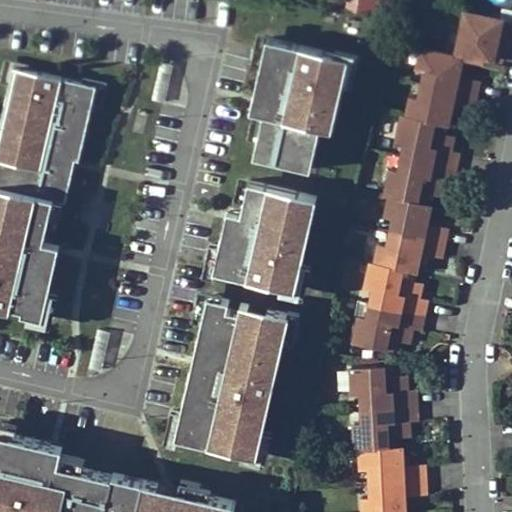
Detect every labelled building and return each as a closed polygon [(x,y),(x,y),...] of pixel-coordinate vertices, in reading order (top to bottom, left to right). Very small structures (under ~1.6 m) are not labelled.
[(381,15),(383,0),(380,0),(360,0),(359,12),(381,15)] [(392,2),(383,0),(381,15),(390,17),(392,2)] [(509,48),(511,38),(511,21),(468,13),(459,55),(464,56),(484,60),(485,55),(495,57),(498,47),(509,48)] [(349,58),(268,39),(251,111),(264,114),(254,157),(311,170),(321,128),(332,131),(349,58)] [(427,83),(478,94),(481,80),(461,76),(464,56),(459,55),(429,49),(424,68),(429,69),(427,83)] [(0,158),(0,159),(0,184),(53,196),(66,199),(73,163),(75,156),(79,157),(95,84),(13,66),(0,124),(0,158)] [(423,97),(418,96),(414,115),(442,122),(451,124),(455,104),(475,109),(478,94),(427,83),(423,97)] [(458,167),(460,153),(451,151),(454,134),(440,131),(442,122),(414,115),(411,115),(406,139),(411,140),(407,156),(458,167)] [(445,180),(455,182),(458,167),(407,156),(404,171),(399,170),(394,195),(396,195),(426,202),(428,190),(443,193),(445,180)] [(243,215),(228,212),(215,272),(296,290),(317,198),(250,183),(243,215)] [(53,196),(0,184),(0,310),(9,312),(10,308),(21,310),(20,315),(42,320),(57,250),(58,247),(43,243),(53,196)] [(393,229),(448,241),(451,228),(430,224),(434,204),(426,202),(396,195),(391,215),(396,216),(393,229)] [(448,241),(393,229),(389,246),(385,245),(382,262),(412,268),(421,270),(424,254),(444,257),(448,241)] [(375,302),(427,313),(430,300),(422,299),(424,284),(410,281),(412,268),(382,262),(379,261),(373,287),(377,288),(375,302)] [(210,296),(177,437),(258,455),(290,315),(242,304),(240,312),(229,310),(231,300),(210,296)] [(361,345),(395,352),(397,340),(413,343),(416,329),(424,330),(427,313),(375,302),(371,319),(367,319),(361,345)] [(395,367),(358,369),(360,394),(364,394),(365,407),(367,407),(419,404),(418,389),(411,390),(411,376),(395,377),(395,367)] [(361,422),(362,447),(365,447),(398,445),(398,436),(413,435),(412,420),(420,420),(419,404),(367,407),(365,422),(361,422)] [(0,506),(26,511),(64,511),(66,511),(238,511),(243,492),(64,452),(68,435),(0,420),(0,506)] [(398,445),(365,447),(366,467),(369,467),(370,481),(426,478),(426,462),(405,464),(403,445),(398,445)] [(371,497),(367,497),(367,511),(407,511),(406,493),(427,491),(426,478),(370,481),(371,497)]
